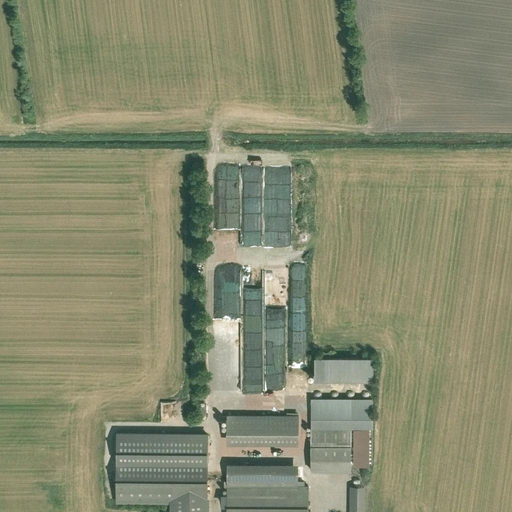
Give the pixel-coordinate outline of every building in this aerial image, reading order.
[(375,359),(315,359),(315,383),(374,383),(375,359)] [(374,399),(312,398),(312,473),(352,473),(352,430),(374,430),(374,399)] [(300,415),(228,415),(228,445),(299,446),(300,415)] [(170,505),(170,511),(209,511),(210,434),(117,433),(117,504),(170,505)] [(228,465),(228,487),(299,487),(299,465),(228,465)] [(308,511),(309,487),(299,487),(228,487),(228,511),(308,511)] [(365,511),(366,487),(350,487),(350,511),(365,511)]
